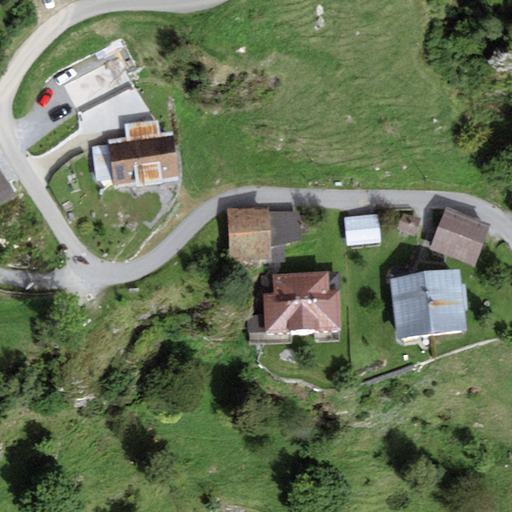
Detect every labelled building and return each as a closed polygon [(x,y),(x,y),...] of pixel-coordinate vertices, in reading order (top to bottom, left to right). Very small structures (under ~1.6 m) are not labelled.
[(182,148),(119,154),(123,194),(185,188),(182,148)] [(268,211),(233,211),(232,255),(267,256),(267,245),(300,238),(300,214),(268,214),(268,211)] [(484,228),(445,211),(432,242),(471,258),(484,228)] [(385,227),(355,228),(356,251),(386,250),(385,227)] [(455,275),(398,283),(405,334),(462,326),(455,275)] [(284,290),(267,291),(268,327),(335,325),(334,288),(319,289),(319,276),(283,277),(284,290)]
